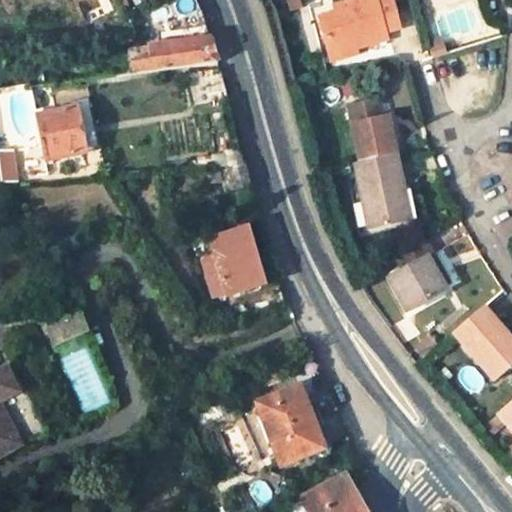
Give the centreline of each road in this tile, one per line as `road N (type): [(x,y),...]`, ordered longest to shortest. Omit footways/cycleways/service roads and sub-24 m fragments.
road 1 (tertiary): [(437,442),(299,242),(225,0)]
road 2 (unknown): [(330,291),(269,329),(193,342),(169,330),(111,251),(93,250),(83,258),(81,279),(119,402),(100,429)]
road 3 (residential): [(511,100),(501,122),(473,139),(460,168),(511,274)]
